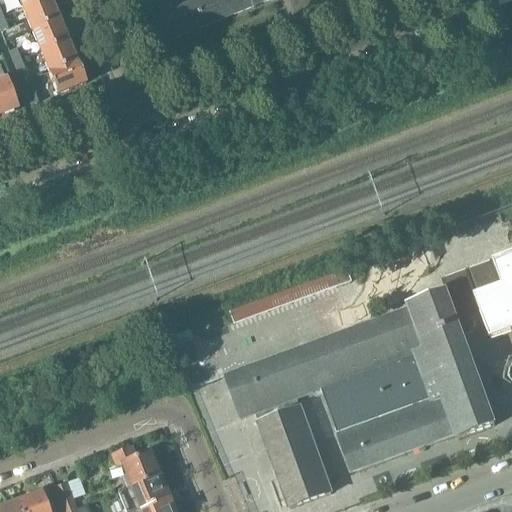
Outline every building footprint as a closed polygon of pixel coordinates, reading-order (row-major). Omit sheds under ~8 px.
[(18,0),(23,11),(49,0),(18,0)] [(50,0),(49,0),(23,11),(32,32),(59,21),(50,0)] [(138,0),(145,15),(142,16),(155,48),(272,0),(199,0),(172,11),(167,0),(138,0)] [(59,21),(32,32),(40,53),(67,42),(59,21)] [(67,42),(40,53),(49,74),(76,63),(67,42)] [(14,63),(21,61),(16,50),(9,52),(14,63)] [(21,61),(14,63),(19,74),(25,72),(21,61)] [(76,63),(49,74),(48,74),(57,96),(86,84),(77,63),(76,63)] [(0,117),(17,111),(6,81),(0,83),(0,117)] [(38,103),(34,92),(29,81),(22,84),(32,106),(38,103)] [(511,256),(444,282),(448,293),(410,307),(412,311),(228,378),(243,420),(258,414),(262,424),(261,424),(292,509),(333,494),(298,399),(316,392),(318,398),(325,395),(354,474),(457,436),(459,440),(496,426),(462,333),(486,325),(492,341),(511,333),(511,256)] [(351,283),(347,271),(333,277),(337,288),(351,283)] [(189,332),(174,339),(177,346),(192,339),(189,332)] [(124,479),(129,490),(160,477),(150,454),(137,459),(132,449),(113,457),(117,468),(123,466),(127,477),(124,479)] [(69,471),(76,488),(88,484),(82,467),(69,471)] [(160,477),(129,490),(120,494),(126,511),(143,511),(170,501),(160,477)] [(66,485),(54,489),(62,511),(71,511),(76,510),(72,502),(66,485)] [(47,511),(41,494),(17,503),(20,511),(47,511)] [(174,511),(170,501),(143,511),(174,511)] [(20,511),(17,503),(0,509),(0,511),(20,511)]
